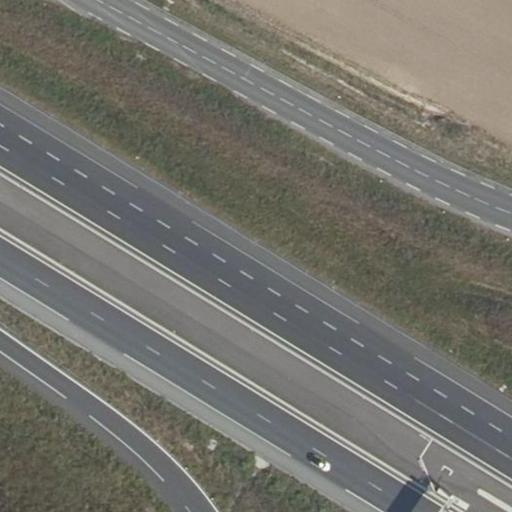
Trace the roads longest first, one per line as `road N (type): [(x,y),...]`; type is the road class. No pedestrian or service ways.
road 1 (trunk): [(511,448),(0,137)]
road 2 (trunk): [(0,257),(417,511)]
road 3 (tertiary): [(511,211),(277,98),(104,0)]
road 4 (trunk): [(0,342),(110,417),(210,511)]
